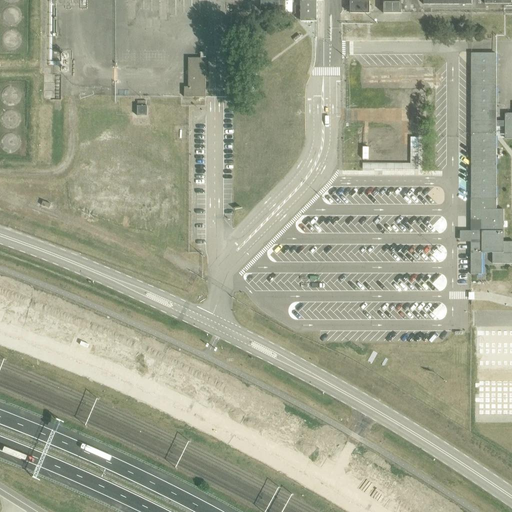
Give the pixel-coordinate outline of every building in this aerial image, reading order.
[(119,42),(217,42),(217,1),(126,1),(126,28),(119,28),(119,42)] [(301,6),(295,6),(295,1),(262,1),(263,11),(295,11),(295,14),(301,14),(301,22),(317,22),(317,1),(301,1),(301,6)] [(350,2),(350,14),(370,14),(370,2),(350,2)] [(402,14),(402,3),(384,3),(384,14),(402,14)] [(496,210),(496,133),(497,133),(497,127),(505,127),(505,139),(511,139),(511,113),(505,114),(505,121),(497,121),(497,54),(471,54),(471,231),(460,231),(460,242),(471,242),(471,275),(473,274),(482,275),(482,253),(493,253),(493,264),(511,263),(511,242),(504,242),(504,210),(496,210)] [(206,58),(189,58),(189,87),(184,87),(184,98),(206,98),(206,58)] [(138,107),(138,116),(147,116),(147,106),(138,107)]
